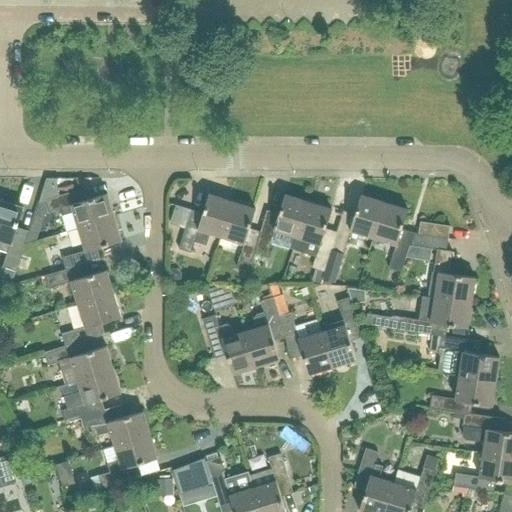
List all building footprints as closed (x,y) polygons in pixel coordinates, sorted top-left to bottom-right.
[(74,212),(79,228),(115,217),(108,193),(83,200),(80,190),(85,189),(85,187),(45,200),(49,212),(61,209),(63,215),(74,212)] [(210,233),(222,236),(233,201),(209,193),(202,217),(191,214),(193,209),(192,208),(179,248),(192,252),(195,241),(207,244),(210,233)] [(267,210),(259,236),(260,236),(256,249),(268,253),(272,241),(294,248),(297,237),(309,201),(286,194),(278,218),(267,215),(269,210),(267,210)] [(374,238),(385,202),(362,194),(354,219),(344,215),(345,211),(344,210),(336,236),(332,250),(333,250),(344,254),(348,242),(357,245),(360,233),(374,238)] [(332,209),(331,208),(333,203),(317,198),(315,203),(309,201),(297,237),(308,240),(304,252),(316,256),(313,267),(326,271),(333,250),(332,250),(336,236),(325,232),(332,209)] [(0,199),(0,238),(11,243),(4,265),(17,269),(30,230),(28,230),(27,235),(16,231),(24,207),(0,199)] [(257,208),(233,201),(222,236),(244,244),(236,267),(249,271),(256,249),(260,236),(259,236),(249,232),(257,208)] [(412,237),(401,234),(409,209),(385,202),(374,238),(397,245),(389,268),(401,272),(410,244),(412,237)] [(36,210),(27,241),(37,238),(45,213),(36,210)] [(122,241),(115,217),(79,228),(86,250),(63,257),(67,269),(67,270),(79,266),(80,267),(106,258),(106,257),(101,258),(98,248),(122,241)] [(476,277),(449,273),(453,250),(447,249),(451,226),(421,221),(419,233),(414,232),(412,237),(410,244),(437,248),(429,296),(435,297),(472,302),(476,277)] [(83,277),(80,267),(79,266),(67,270),(67,269),(45,276),(49,289),(72,282),(79,304),(114,294),(107,270),(83,277)] [(121,317),(114,294),(79,304),(86,327),(63,334),(67,346),(80,342),(80,343),(106,335),(106,334),(100,335),(97,325),(121,317)] [(310,375),(333,367),(322,331),(317,318),(296,325),(291,311),(289,312),(283,294),(274,297),(284,332),(283,332),(292,359),(293,359),(292,354),(302,351),(310,375)] [(246,331),(257,366),(281,359),(273,335),(283,332),(284,332),(274,297),(261,301),(264,311),(256,313),(254,317),(256,323),(244,327),(246,331)] [(468,328),(472,302),(435,297),(431,322),(407,319),(405,332),(441,338),(441,335),(443,324),(468,328)] [(322,331),(333,367),(357,360),(350,336),(360,333),(362,337),(363,337),(350,298),(338,301),(345,324),(322,331)] [(233,374),(257,366),(246,331),(234,334),(231,326),(227,323),(220,326),(216,315),(204,319),(216,358),(218,358),(216,352),(226,349),(233,374)] [(460,376),(497,381),(501,357),(476,353),(477,342),(482,342),(441,335),(441,338),(439,349),(448,350),(443,353),(441,367),(445,372),(460,374),(460,376)] [(83,354),(80,343),(80,342),(67,346),(45,352),(49,365),(59,362),(66,383),(79,379),(79,381),(114,370),(107,346),(83,354)] [(122,394),(114,370),(79,381),(82,390),(64,396),(68,409),(63,410),(67,424),(82,419),(82,418),(101,412),(101,411),(98,401),(122,394)] [(460,376),(456,400),(433,396),(431,410),(464,414),(465,413),(467,414),(467,413),(469,402),(494,405),(497,381),(460,376)] [(121,405),(101,411),(101,412),(82,418),(82,419),(86,431),(96,428),(98,435),(111,431),(116,446),(151,435),(144,411),(120,419),(116,409),(122,407),(121,405)] [(484,453),(511,457),(511,432),(499,430),(501,419),(506,420),(506,418),(467,413),(467,414),(465,413),(464,414),(461,435),(465,439),(479,441),(481,438),(486,439),(484,453)] [(6,423),(0,424),(0,437),(10,435),(6,423)] [(158,458),(151,435),(116,446),(120,458),(107,462),(110,472),(99,475),(103,488),(142,476),(142,475),(138,476),(134,466),(158,458)] [(356,483),(367,486),(360,510),(365,511),(385,511),(395,482),(380,478),(384,465),(375,463),(379,451),(366,447),(353,487),(355,488),(356,483)] [(491,491),(492,479),(511,481),(511,457),(484,453),(480,477),(456,474),(454,487),(495,493),(496,491),(491,491)] [(254,487),(261,511),(287,511),(281,492),(292,489),(293,493),(295,493),(283,454),(269,458),(272,467),(264,470),(265,484),(254,487)] [(222,511),(224,511),(223,510),(234,507),(235,511),(261,511),(254,487),(249,470),(226,477),(220,456),(207,460),(222,511)] [(424,467),(417,489),(395,482),(385,511),(411,511),(415,502),(425,505),(424,509),(425,510),(437,471),(424,467)]
